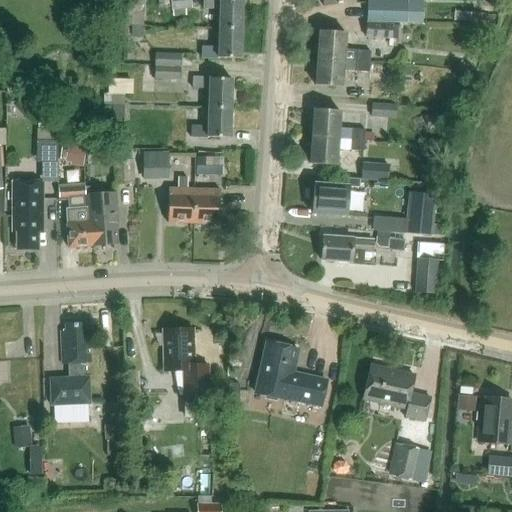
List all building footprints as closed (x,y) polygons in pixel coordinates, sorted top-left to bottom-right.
[(407,24),(407,20),(407,3),(367,2),(366,22),(407,24)] [(176,22),(174,45),(216,48),(218,26),(176,22)] [(392,26),(392,24),(366,23),(366,38),(398,40),(398,26),(392,26)] [(320,31),(318,59),(369,62),(370,52),(345,50),(346,33),(320,31)] [(174,45),(172,66),(214,70),(216,48),(174,45)] [(369,62),(318,59),(316,86),(342,88),(343,72),(368,73),(369,62)] [(172,66),(170,88),(212,91),(214,70),(172,66)] [(112,91),(136,91),(135,75),(111,76),(112,91)] [(398,101),(424,100),(424,87),(397,89),(398,101)] [(170,88),(168,109),(210,113),(212,91),(170,88)] [(395,119),(396,105),(372,104),(371,118),(395,119)] [(168,109),(166,132),(209,135),(210,113),(168,109)] [(314,110),(312,137),(363,141),(364,131),(339,129),(341,112),(314,110)] [(42,136),(44,174),(60,173),(58,135),(42,136)] [(363,141),(312,137),(310,164),(336,166),(338,150),(362,152),(363,141)] [(69,161),(88,162),(89,143),(70,143),(69,161)] [(168,181),(168,152),(142,152),(142,181),(168,181)] [(211,157),(195,157),(195,175),(211,175),(211,157)] [(133,179),(133,160),(112,160),(112,179),(133,179)] [(387,182),(388,165),(362,163),(361,180),(387,182)] [(194,223),(195,189),(187,189),(187,178),(177,178),(177,189),(169,189),(168,222),(194,223)] [(347,217),(349,187),(358,188),(359,180),(337,178),(337,186),(315,184),(312,214),(347,217)] [(43,233),(43,182),(12,182),(12,233),(16,233),(16,250),(39,250),(39,233),(43,233)] [(371,231),(405,234),(405,233),(442,236),(442,226),(434,226),(437,185),(411,183),(410,193),(408,193),(406,220),(372,217),(371,231)] [(77,209),(70,209),(66,209),(69,248),(93,246),(92,226),(89,226),(88,195),(85,196),(84,186),(59,188),(60,200),(76,199),(77,209)] [(221,190),(195,189),(194,223),(219,224),(221,190)] [(92,226),(93,246),(116,245),(115,223),(117,223),(116,194),(88,195),(89,226),(92,226)] [(353,262),(363,262),(364,253),(373,253),(374,239),(323,236),(321,261),(353,262)] [(417,243),(416,259),(414,295),(436,296),(437,260),(442,260),(443,245),(417,243)] [(84,364),(90,364),(89,331),(84,332),(84,326),(66,326),(66,332),(62,332),(62,364),(68,364),(68,378),(50,377),(50,403),(88,403),(88,377),(84,377),(84,364)] [(195,366),(194,330),(163,331),(164,371),(183,371),(184,396),(209,395),(208,366),(195,366)] [(322,407),(328,382),(293,374),(299,350),(268,343),(256,394),(287,401),(287,399),(322,407)] [(426,423),(431,399),(411,394),(415,377),(371,367),(364,400),(407,410),(406,418),(426,423)] [(239,384),(229,384),(229,406),(239,406),(239,384)] [(457,410),(474,412),(476,397),(458,395),(457,410)] [(511,445),(511,453),(511,452),(511,428),(510,429),(511,410),(511,401),(486,399),(484,426),(480,426),(479,442),(511,445)] [(140,421),(140,411),(128,411),(128,421),(140,421)] [(103,425),(104,441),(119,441),(118,425),(103,425)] [(15,449),(31,447),(29,426),(12,428),(15,449)] [(43,483),(44,444),(33,444),(32,483),(43,483)] [(388,476),(412,481),(419,450),(395,444),(388,476)]
